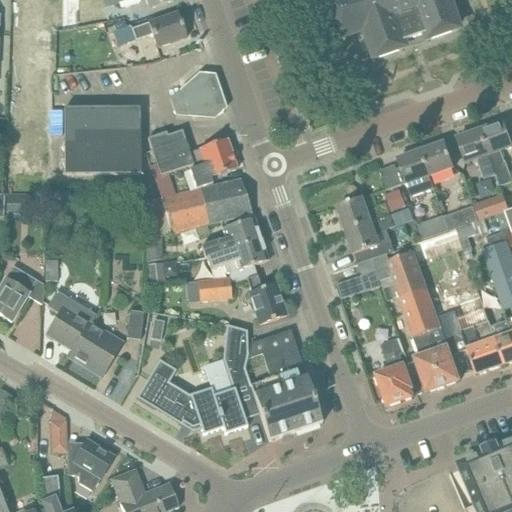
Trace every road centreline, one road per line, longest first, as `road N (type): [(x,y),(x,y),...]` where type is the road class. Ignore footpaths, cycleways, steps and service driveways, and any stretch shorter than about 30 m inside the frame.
road 1 (residential): [(371,448),(269,166)]
road 2 (residential): [(226,508),(225,490),(0,353)]
road 3 (residential): [(269,166),(511,80)]
road 4 (residential): [(269,166),(210,0)]
road 5 (unclassified): [(226,508),(248,488),(371,448)]
road 6 (unclassified): [(371,448),(511,396)]
